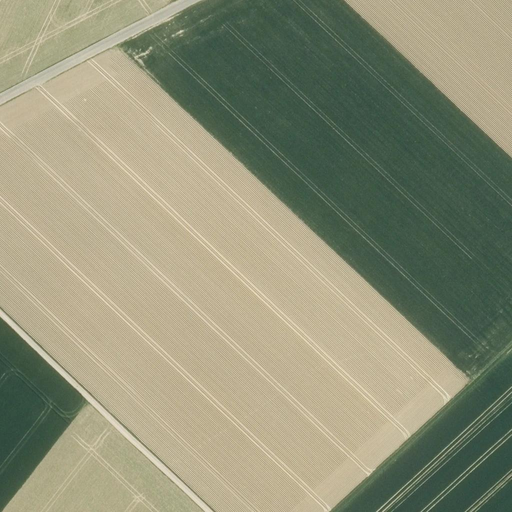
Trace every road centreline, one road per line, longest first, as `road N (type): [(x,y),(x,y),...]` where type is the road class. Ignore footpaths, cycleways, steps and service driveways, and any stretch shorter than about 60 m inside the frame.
road 1 (track): [(208,511),(0,313)]
road 2 (track): [(335,511),(511,348)]
road 3 (residential): [(192,0),(0,99)]
